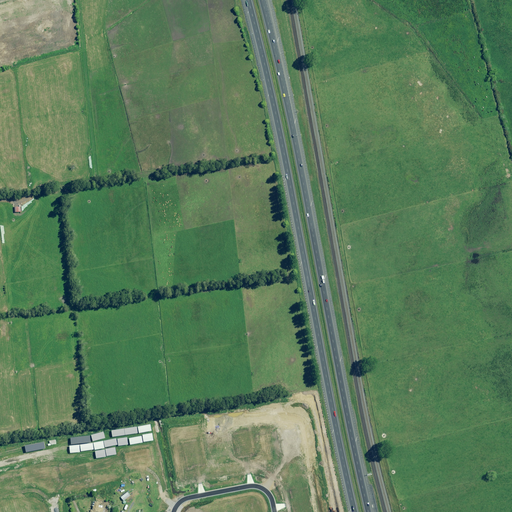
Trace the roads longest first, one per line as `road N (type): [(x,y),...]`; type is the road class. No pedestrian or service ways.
road 1 (motorway): [(261,0),(367,511)]
road 2 (motorway): [(352,511),(248,0)]
